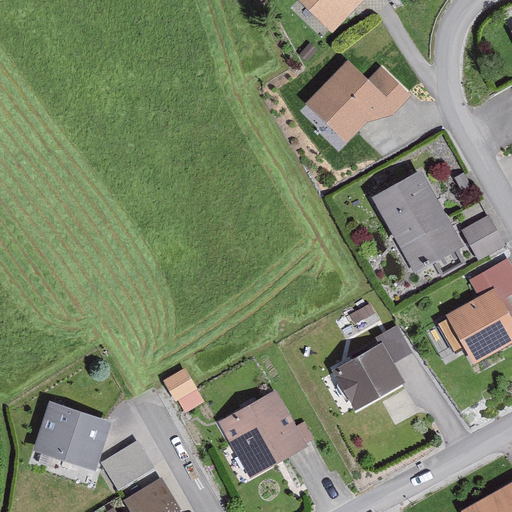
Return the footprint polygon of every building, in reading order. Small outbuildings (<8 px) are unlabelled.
[(294,0),(334,36),(367,0),(294,0)] [(351,145),(369,125),(395,119),(413,99),(382,71),(371,83),(350,65),(310,108),(351,145)] [(377,200),(416,274),(463,249),(423,175),(377,200)] [(465,232),(482,263),(506,250),(489,219),(465,232)] [(471,282),(481,299),(449,317),(476,367),(511,347),(511,312),(506,301),(511,298),(511,269),(508,262),(471,282)] [(374,340),(378,346),(335,368),(358,410),(407,384),(396,365),(413,356),(398,327),(374,340)] [(164,383),(178,402),(197,389),(184,370),(164,383)] [(307,449),(274,394),(221,426),(255,481),(307,449)] [(37,452),(98,471),(112,425),(51,406),(37,452)] [(136,445),(103,465),(119,491),(152,471),(136,445)] [(128,511),(177,511),(179,511),(163,481),(124,503),(128,511)] [(511,511),(511,488),(470,511),(511,511)]
